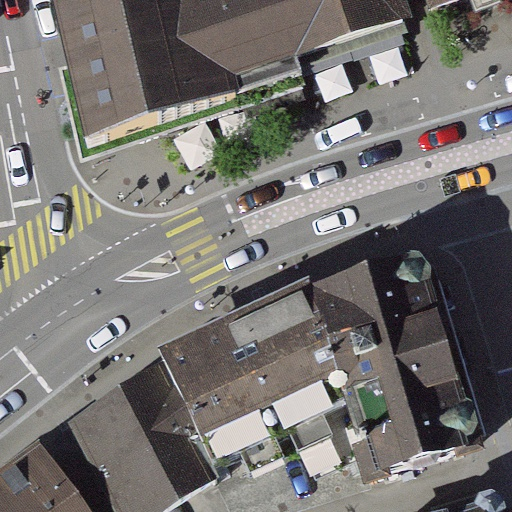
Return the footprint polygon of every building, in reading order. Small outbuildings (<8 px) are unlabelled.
[(56,0),(89,150),(306,87),(298,72),(405,35),(393,0),(56,0)] [(418,0),(429,30),(511,0),(418,0)] [(360,490),(478,455),(421,263),(302,298),(329,386),(360,490)] [(98,511),(177,511),(210,492),(184,453),(329,386),(302,298),(299,292),(149,366),(155,377),(54,438),(98,511)] [(0,511),(76,511),(33,452),(0,475),(0,511)]
